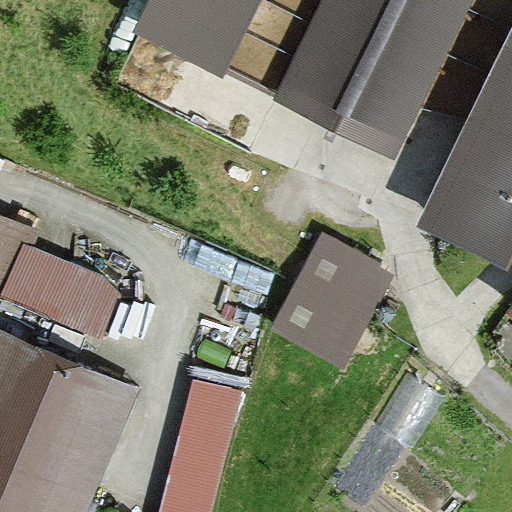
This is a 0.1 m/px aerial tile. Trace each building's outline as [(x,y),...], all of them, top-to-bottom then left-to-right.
[(398,161),(474,0),(151,0),(132,43),(216,83),(221,71),(279,99),(277,104),(398,161)] [(507,268),(511,258),(511,26),(416,224),(507,268)] [(0,511),(80,511),(135,391),(0,331),(0,294),(27,233),(0,221),(0,511)] [(371,266),(316,239),(268,337),(323,364),(371,266)] [(511,292),(487,326),(511,345),(511,292)] [(210,511),(239,397),(187,384),(154,511),(210,511)]
